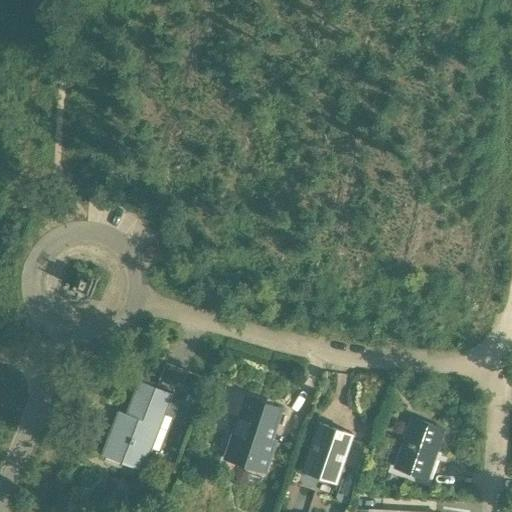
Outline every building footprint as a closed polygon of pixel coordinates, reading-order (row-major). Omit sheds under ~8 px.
[(90,299),(98,279),(79,272),(71,292),(90,299)] [(180,395),(189,372),(167,364),(158,386),(180,395)] [(142,469),(171,395),(141,384),(126,424),(117,421),(104,454),(142,469)] [(265,471),(274,442),(270,440),(280,410),(227,392),(220,413),(239,419),(227,458),(265,471)] [(428,478),(445,428),(414,418),(398,468),(428,478)] [(337,481),(353,434),(321,423),(305,469),(337,481)] [(337,492),(336,497),(338,501),(347,504),(349,496),(337,492)]
